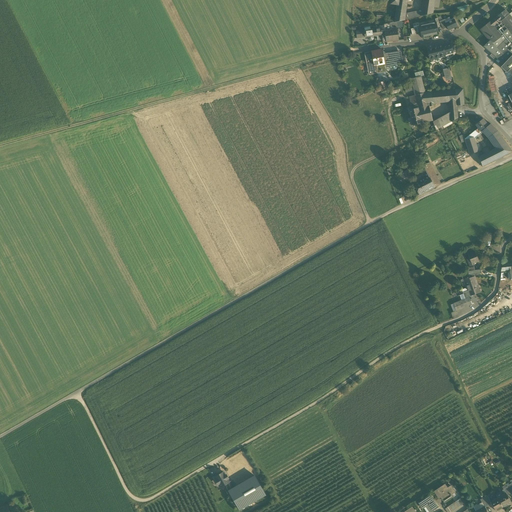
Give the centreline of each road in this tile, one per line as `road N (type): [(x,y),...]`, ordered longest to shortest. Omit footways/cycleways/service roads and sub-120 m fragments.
road 1 (unclassified): [(511,154),(369,223),(0,437)]
road 2 (track): [(349,50),(0,146)]
road 3 (residential): [(431,328),(475,310),(496,290),(503,244),(511,237)]
road 4 (residential): [(461,30),(484,52),(485,113),(511,141)]
